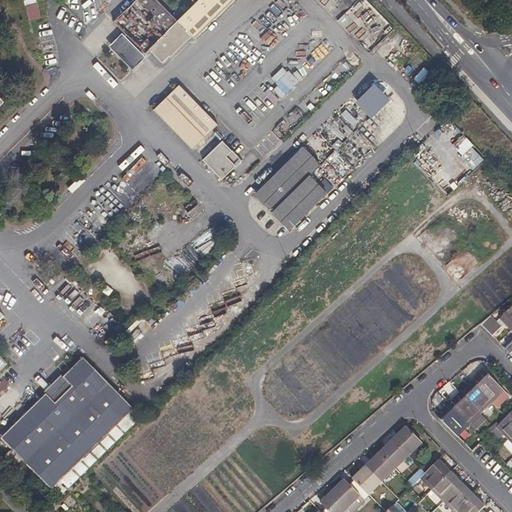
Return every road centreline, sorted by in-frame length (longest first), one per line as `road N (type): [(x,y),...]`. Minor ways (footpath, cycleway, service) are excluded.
road 1 (unknown): [(47,0),(72,76),(84,47),(126,0)]
road 2 (residential): [(408,400),(281,511)]
road 3 (residential): [(511,506),(408,400)]
road 4 (residential): [(408,400),(466,349),(482,348),(511,370)]
